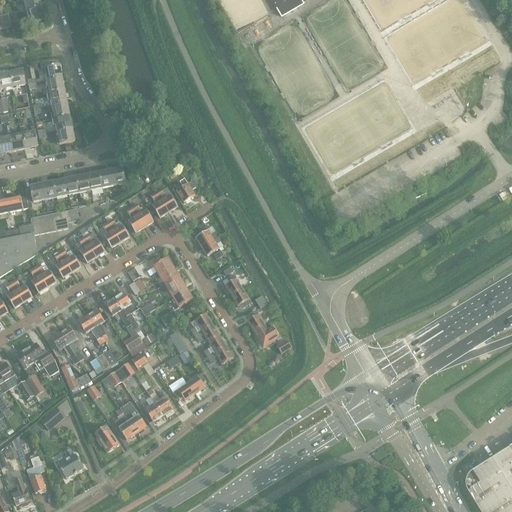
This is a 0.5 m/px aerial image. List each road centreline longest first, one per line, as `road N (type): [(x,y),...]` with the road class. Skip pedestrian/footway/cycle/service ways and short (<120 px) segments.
road 1 (residential): [(109,491),(248,378),(248,354),(174,230)]
road 2 (unclassified): [(351,350),(324,299),(511,177)]
road 3 (primary): [(360,380),(155,511)]
road 4 (residential): [(0,337),(174,230)]
road 5 (primary): [(205,511),(375,404)]
road 6 (primary): [(511,287),(374,371)]
road 7 (primary): [(391,393),(511,315)]
road 8 (secondary): [(375,404),(436,511)]
road 9 (residential): [(0,176),(80,159),(114,136)]
